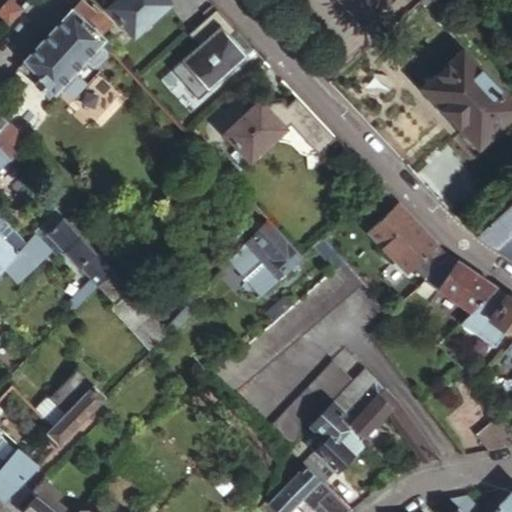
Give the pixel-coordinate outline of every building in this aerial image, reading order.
[(0,0),(0,14),(11,23),(24,9),(13,0),(0,0)] [(79,0),(73,7),(106,38),(113,30),(81,0),(79,0)] [(171,4),(167,0),(119,0),(110,9),(135,37),(171,4)] [(343,0),(363,21),(384,0),(343,0)] [(73,7),(25,59),(42,74),(35,81),(49,96),(56,88),(59,89),(88,58),(93,62),(98,62),(106,54),(106,46),(102,42),(106,38),(73,7)] [(200,98),(249,54),(232,36),(238,30),(218,8),(190,33),(200,44),(173,69),(200,98)] [(511,110),(511,102),(462,49),(423,85),(478,143),(511,110)] [(336,136),(295,92),(283,102),(279,98),(272,99),(266,104),(262,99),(227,132),(252,160),(287,127),(314,156),(336,136)] [(0,145),(5,151),(9,156),(27,139),(0,113),(0,145)] [(511,201),(475,235),(511,259),(511,243),(506,239),(511,233),(511,201)] [(449,255),(398,203),(368,229),(408,271),(415,265),(426,277),(449,255)] [(53,205),(38,222),(78,266),(93,249),(53,205)] [(267,217),(246,240),(229,257),(259,289),(301,254),(267,217)] [(0,265),(15,249),(0,235),(0,265)] [(333,266),(343,258),(322,236),(312,244),(333,266)] [(93,249),(78,266),(89,278),(67,302),(74,308),(98,283),(111,270),(93,249)] [(449,255),(426,277),(467,303),(463,309),(468,313),(498,285),(459,259),(458,261),(449,255)] [(230,393),(364,280),(343,258),(333,266),(290,302),(271,318),(207,371),(230,393)] [(130,290),(111,270),(98,283),(117,304),(130,290)] [(511,295),(498,285),(468,313),(488,326),(478,338),(501,354),(506,349),(511,343),(511,295)] [(271,318),(290,302),(282,294),(263,309),(271,318)] [(136,298),(118,314),(152,350),(169,334),(136,298)] [(19,364),(24,359),(19,354),(22,351),(18,346),(15,350),(0,336),(0,351),(7,358),(8,357),(12,361),(16,364),(18,363),(19,364)] [(333,359),(267,428),(283,443),(291,443),(332,401),(340,413),(375,377),(345,346),(332,358),(333,359)] [(4,362),(7,365),(12,361),(8,357),(7,358),(4,362)] [(47,427),(60,440),(104,393),(76,366),(49,395),(64,409),(47,427)] [(421,459),(437,457),(421,434),(396,399),(392,394),(375,377),(340,413),(336,418),(338,421),(357,439),(387,410),(404,437),(421,459)] [(488,449),(511,444),(511,429),(508,425),(498,413),(474,433),(488,449)] [(360,442),(357,439),(338,421),(313,448),(334,468),(360,442)] [(130,448),(123,442),(107,455),(115,462),(130,448)] [(138,455),(130,448),(115,462),(122,468),(128,463),(138,455)] [(321,481),(334,468),(313,448),(305,457),(306,458),(306,466),(319,479),(321,481)] [(0,492),(5,497),(34,467),(16,449),(0,465),(0,492)] [(138,455),(128,463),(160,492),(169,482),(138,455)] [(286,511),(319,479),(306,466),(267,503),(273,511),(286,511)] [(31,488),(35,491),(60,511),(64,511),(66,510),(43,491),(49,485),(41,477),(31,488)] [(511,511),(511,488),(488,511),(482,511),(465,495),(449,498),(455,505),(462,511),(511,511)] [(318,498),(332,511),(344,511),(349,509),(328,489),(318,498)] [(20,509),(23,511),(72,511),(68,508),(66,510),(64,511),(60,511),(35,491),(20,509)]
